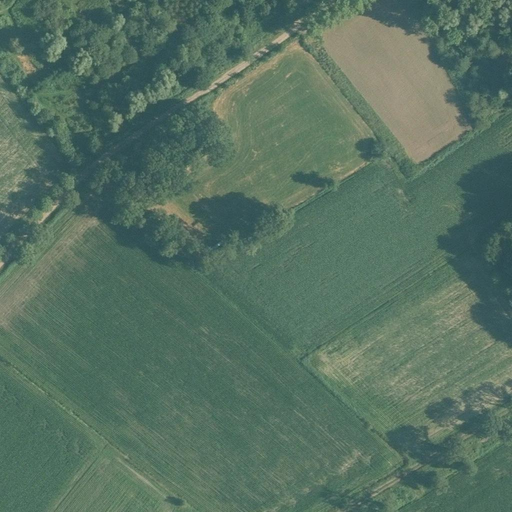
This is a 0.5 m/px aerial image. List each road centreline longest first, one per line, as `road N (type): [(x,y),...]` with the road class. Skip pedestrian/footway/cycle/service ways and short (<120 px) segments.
road 1 (track): [(333,0),(81,173),(0,262)]
road 2 (track): [(338,511),(511,403)]
road 3 (track): [(81,173),(196,261)]
